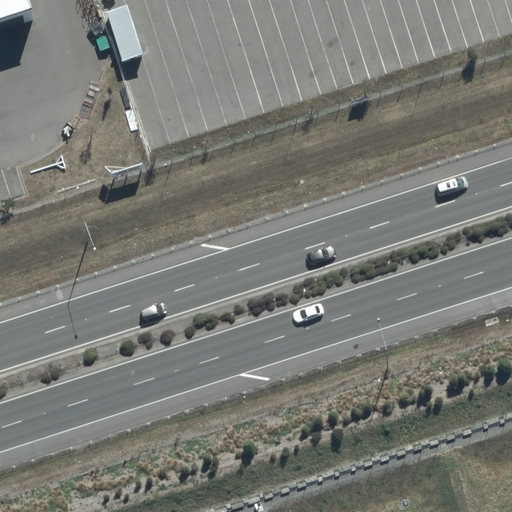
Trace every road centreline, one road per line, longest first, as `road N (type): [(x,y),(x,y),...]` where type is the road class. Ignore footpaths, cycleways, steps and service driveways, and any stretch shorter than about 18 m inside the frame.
road 1 (trunk): [(0,349),(511,183)]
road 2 (trunk): [(511,265),(0,429)]
